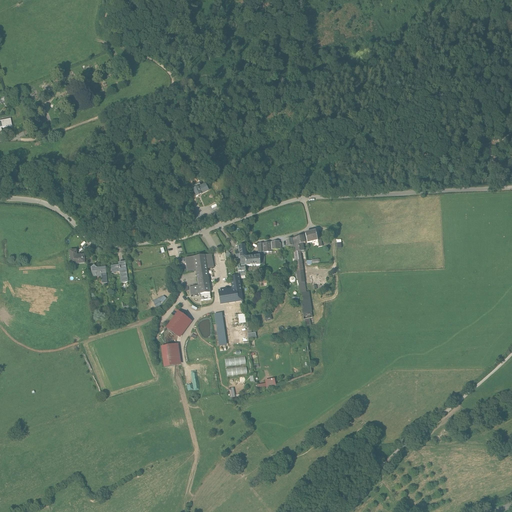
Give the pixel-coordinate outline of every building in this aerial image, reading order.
[(10,121),(0,122),(0,135),(1,135),(0,131),(0,129),(11,127),(10,121)] [(192,187),(194,190),(197,197),(201,195),(201,194),(208,191),(207,190),(208,190),(209,189),(208,187),(207,187),(206,187),(206,186),(201,188),(200,185),(201,185),(200,184),(192,187)] [(315,232),(306,234),(308,244),(317,242),(317,241),(315,232)] [(303,236),(291,239),(293,246),(293,247),(302,244),(305,243),(303,236)] [(270,243),(263,244),(264,253),(271,252),(271,250),(280,249),(280,244),(279,244),(279,242),(270,243)] [(303,251),(302,244),(293,247),(294,253),(300,252),(303,251)] [(240,258),(245,257),(247,257),(245,246),(238,247),(239,251),(235,252),(236,259),(240,258)] [(75,249),(68,250),(70,262),(76,261),(76,262),(83,262),(83,254),(75,254),(75,249)] [(300,252),(294,253),(298,283),(305,282),(300,252)] [(211,255),(204,256),(206,270),(213,269),(211,255)] [(204,256),(195,257),(197,271),(199,286),(200,295),(210,293),(206,270),(204,256)] [(197,271),(195,257),(186,258),(187,272),(197,271)] [(245,259),(246,266),(260,266),(260,265),(259,257),(245,259)] [(118,264),(110,265),(111,272),(118,271),(120,282),(127,281),(124,261),(117,262),(118,264)] [(96,267),(93,265),(91,267),(91,275),(100,274),(101,282),(106,282),(105,266),(96,267)] [(232,289),(218,291),(220,303),(227,302),(228,304),(242,302),(239,276),(231,277),(232,289)] [(200,295),(199,286),(190,288),(190,291),(191,296),(200,295)] [(306,292),(300,293),(303,319),(309,319),(312,318),(311,312),(312,312),(309,292),(306,292)] [(163,296),(153,301),(156,308),(161,305),(167,299),(163,296)] [(178,312),(166,328),(177,337),(189,321),(178,312)] [(221,314),(215,315),(220,346),(225,346),(221,314)] [(175,345),(161,347),(164,367),(178,365),(175,345)] [(225,359),(226,367),(246,364),(245,356),(225,359)] [(227,368),(227,376),(247,375),(247,367),(227,368)] [(188,391),(200,389),(196,370),(185,372),(188,391)] [(208,374),(202,375),(206,394),(212,393),(208,374)] [(265,384),(256,386),(257,393),(276,386),(274,380),(265,381),(265,384)]
